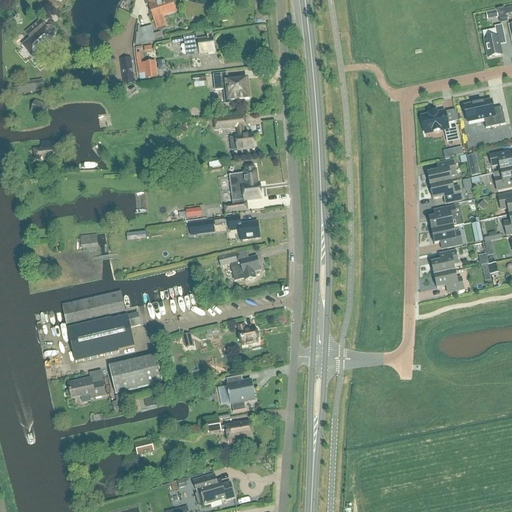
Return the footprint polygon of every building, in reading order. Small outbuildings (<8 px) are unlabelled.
[(149,3),(150,7),(157,29),(165,26),(162,17),(175,13),(171,0),(157,5),(156,1),(149,3)] [(505,17),(504,9),(497,11),(498,18),(505,17)] [(53,39),(54,38),(55,36),(56,35),(56,33),(55,31),(54,29),(53,28),(51,27),(49,27),(47,27),(46,28),(45,28),(40,22),(26,34),(32,40),(28,42),(29,43),(28,43),(28,44),(27,45),(27,46),(27,47),(27,48),(27,49),(27,50),(27,51),(28,51),(28,52),(29,52),(30,53),(31,53),(32,53),(33,54),(34,53),(35,53),(36,52),(37,52),(43,48),(46,51),(56,43),(53,39)] [(161,33),(154,35),(152,27),(140,30),(139,27),(137,27),(137,31),(137,33),(135,34),(136,37),(135,47),(156,42),(155,40),(163,38),(161,33)] [(484,39),(488,59),(502,56),(499,42),(505,41),(502,27),(495,29),(496,36),(484,39)] [(200,54),(214,52),(213,41),(206,42),(206,39),(197,41),(196,36),(184,38),(186,55),(200,53),(200,54)] [(134,84),(130,59),(121,60),(124,85),(134,84)] [(157,62),(158,72),(166,70),(164,61),(157,62)] [(145,75),(145,81),(157,79),(156,63),(143,64),(143,66),(138,67),(139,75),(145,75)] [(224,91),(225,102),(249,100),(247,81),(228,83),(227,74),(213,76),(214,85),(215,92),(224,91)] [(207,83),(206,78),(206,76),(192,78),(194,88),(199,87),(205,87),(205,83),(207,83)] [(486,130),(505,126),(502,109),(493,111),(491,102),(473,106),(473,104),(463,106),(463,110),(464,110),(467,124),(484,121),(486,130)] [(441,133),(441,132),(448,130),(449,139),(458,137),(455,123),(447,125),(445,114),(437,115),(437,114),(429,115),(429,117),(421,119),(425,135),(432,134),(433,134),(434,135),(436,135),(437,135),(438,134),(439,134),(440,133),(441,133)] [(237,128),(238,139),(230,140),(231,153),(255,150),(253,137),(244,138),(243,128),(245,127),(244,118),(214,122),(215,131),(237,128)] [(41,148),(33,149),(34,160),(58,158),(57,147),(53,147),(53,141),(41,142),(41,148)] [(499,167),(501,173),(511,170),(511,158),(510,159),(509,153),(490,157),(492,168),(499,167)] [(467,158),(471,177),(480,176),(476,156),(467,158)] [(210,170),(221,168),(220,160),(208,161),(210,170)] [(428,175),(431,189),(452,184),(451,178),(456,176),(453,162),(439,165),(441,171),(439,173),(428,175)] [(244,175),(229,177),(233,207),(225,208),(226,214),(247,211),(246,205),(245,205),(244,202),(261,199),(260,191),(262,191),(263,189),(263,187),(261,186),(259,186),(257,186),(255,172),(253,172),(253,168),(251,167),(247,168),(246,169),(247,173),(244,173),(244,175)] [(511,170),(501,173),(502,179),(495,181),(497,193),(511,189),(511,170)] [(484,181),(470,185),(472,189),(485,185),(484,181)] [(452,184),(431,189),(433,201),(445,198),(447,199),(448,205),(462,202),(459,188),(453,189),(452,184)] [(470,200),(469,184),(461,185),(461,200),(470,200)] [(505,211),(507,217),(511,215),(511,195),(496,199),(499,212),(505,211)] [(475,205),(465,208),(468,218),(477,216),(475,205)] [(429,220),(432,233),(453,228),(452,221),(457,220),(454,208),(439,211),(440,217),(429,220)] [(186,211),(187,219),(202,218),(201,209),(186,211)] [(511,215),(507,217),(508,223),(501,225),(504,238),(511,236),(511,215)] [(241,242),(260,239),(258,223),(241,226),(240,218),(228,220),(230,232),(240,231),(241,242)] [(213,222),(196,225),(197,236),(215,234),(213,222)] [(471,225),(475,244),(483,243),(479,224),(471,225)] [(453,228),(432,233),(434,245),(446,243),(447,250),(462,246),(460,234),(455,235),(453,228)] [(89,242),(80,244),(81,253),(97,251),(96,244),(90,245),(89,242)] [(434,277),(455,273),(453,265),(458,264),(456,252),(444,255),(445,261),(432,264),(434,277)] [(255,279),(254,273),(260,272),(257,258),(240,262),(240,263),(237,263),(235,256),(219,260),(221,269),(231,266),(235,283),(244,280),(245,282),(248,281),(255,279)] [(434,277),(434,278),(437,290),(451,287),(452,294),(464,291),(461,279),(457,280),(455,273),(434,277)] [(504,280),(493,282),(495,293),(506,291),(504,280)] [(66,323),(69,332),(127,319),(125,311),(121,293),(62,306),(66,323)] [(138,316),(127,319),(69,332),(75,362),(135,348),(130,330),(141,327),(138,316)] [(258,343),(256,331),(245,333),(243,326),(237,327),(242,347),(258,343)] [(48,331),(40,332),(40,344),(49,343),(48,331)] [(183,336),(187,350),(194,349),(191,335),(183,336)] [(163,385),(156,357),(109,368),(116,396),(163,385)] [(255,402),(251,382),(243,383),(242,378),(226,381),(229,395),(228,395),(228,398),(230,398),(233,414),(247,411),(245,404),(255,402)] [(89,380),(70,385),(73,400),(90,396),(91,400),(101,398),(106,397),(103,384),(98,385),(90,387),(89,380)] [(156,405),(154,397),(144,399),(146,408),(156,405)] [(129,401),(132,415),(141,413),(138,400),(129,401)] [(219,421),(206,423),(208,435),(221,433),(221,432),(226,431),(228,443),(252,439),(249,423),(225,427),(220,428),(219,421)] [(134,444),(134,445),(136,453),(137,456),(154,452),(151,440),(134,444)] [(193,482),(196,492),(197,495),(195,496),(198,507),(204,505),(205,507),(222,502),(221,500),(224,499),(225,503),(235,500),(230,484),(222,487),(221,482),(217,484),(214,476),(193,482)] [(178,499),(170,500),(171,507),(179,506),(178,499)]
